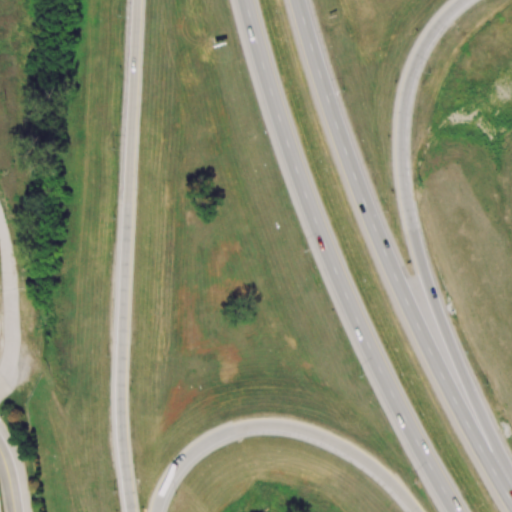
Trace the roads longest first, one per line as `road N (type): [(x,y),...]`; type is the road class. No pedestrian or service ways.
road 1 (motorway): [(246,0),(283,127),(350,303),(457,511)]
road 2 (motorway): [(138,0),(122,375),(131,511)]
road 3 (motorway): [(511,332),(400,145),(338,0)]
road 4 (motorway): [(155,511),(197,451),(263,425),(334,441),(373,465),(416,511)]
